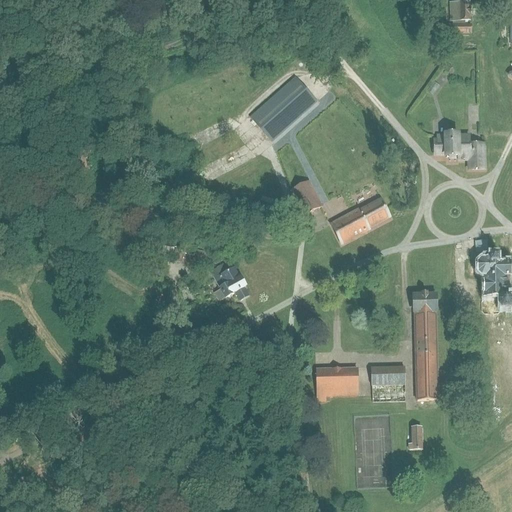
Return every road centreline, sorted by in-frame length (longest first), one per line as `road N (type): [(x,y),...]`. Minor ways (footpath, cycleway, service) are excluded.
road 1 (track): [(0,461),(293,300)]
road 2 (track): [(401,251),(406,364),(337,360),(335,278)]
road 3 (unclassified): [(339,62),(424,159)]
